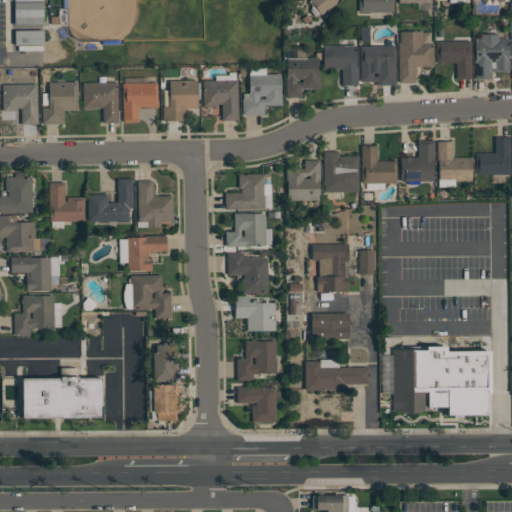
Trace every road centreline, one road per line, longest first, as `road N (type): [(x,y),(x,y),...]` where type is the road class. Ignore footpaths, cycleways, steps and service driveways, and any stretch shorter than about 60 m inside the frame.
road 1 (residential): [(0,154),(270,147),(339,113),(511,105)]
road 2 (residential): [(194,152),(210,500)]
road 3 (primary): [(210,475),(509,473)]
road 4 (residential): [(0,501),(279,506)]
road 5 (primary): [(511,444),(294,448)]
road 6 (primary): [(210,449),(0,449)]
road 7 (primary): [(0,476),(124,476)]
